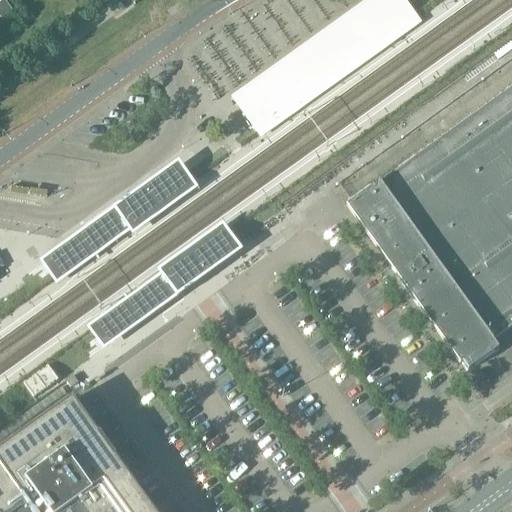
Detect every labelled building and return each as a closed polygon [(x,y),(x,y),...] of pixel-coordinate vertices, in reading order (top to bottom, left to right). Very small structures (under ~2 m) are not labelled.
[(244,119),(258,138),(420,23),(403,0),(369,0),(230,100),(236,108),(237,108),(245,119),(244,119)] [(349,209),(461,365),(467,374),(498,351),(492,343),(511,328),(511,88),(378,185),(376,182),(374,192),(349,209)] [(178,161),(40,261),(52,278),(57,284),(129,232),(132,235),(197,188),(178,161)] [(156,270),(159,275),(87,327),(103,350),(242,249),(229,230),(223,221),(156,270)] [(47,366),(22,384),(33,398),(57,381),(47,366)] [(72,377),(65,382),(70,389),(78,384),(72,377)] [(151,511),(72,401),(23,436),(11,441),(2,452),(0,452),(0,511),(151,511)]
